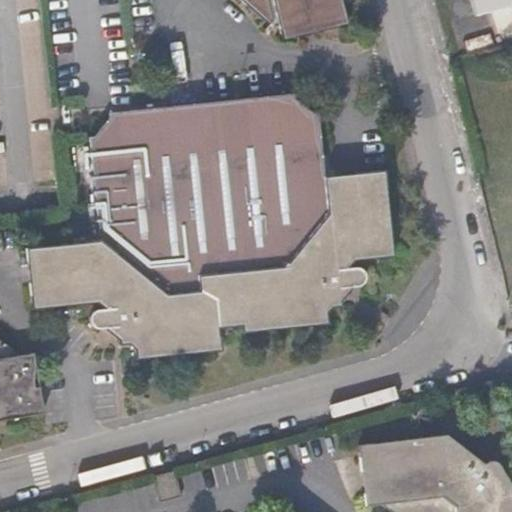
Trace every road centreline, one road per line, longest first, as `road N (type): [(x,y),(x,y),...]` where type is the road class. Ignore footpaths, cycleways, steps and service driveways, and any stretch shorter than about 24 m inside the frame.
road 1 (unclassified): [(0,483),(395,371),(435,352),(460,327)]
road 2 (unclassified): [(403,0),(462,234),(460,327)]
